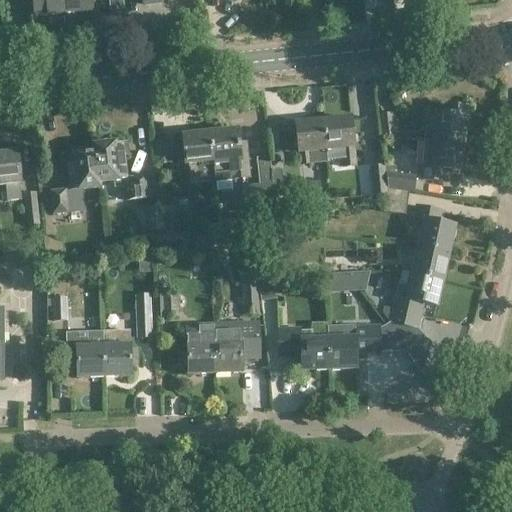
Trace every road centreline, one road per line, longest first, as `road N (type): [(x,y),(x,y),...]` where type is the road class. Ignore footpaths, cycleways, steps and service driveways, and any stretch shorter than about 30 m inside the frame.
road 1 (secondary): [(511,35),(0,88)]
road 2 (residential): [(35,484),(47,436),(456,424)]
road 3 (residential): [(395,505),(358,496),(35,484)]
road 4 (residential): [(456,424),(511,231)]
